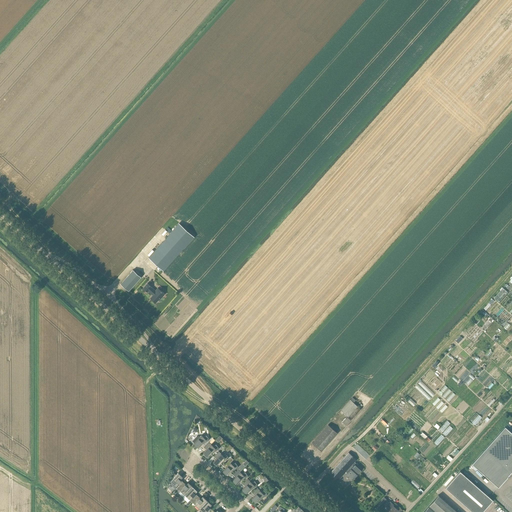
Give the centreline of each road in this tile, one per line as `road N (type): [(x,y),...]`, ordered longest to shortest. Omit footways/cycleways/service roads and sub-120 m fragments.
road 1 (tertiary): [(332,511),(0,213)]
road 2 (track): [(151,511),(147,379),(159,372),(211,402)]
road 3 (residential): [(241,500),(194,456),(188,469),(231,510)]
road 4 (track): [(305,472),(238,413),(202,394)]
